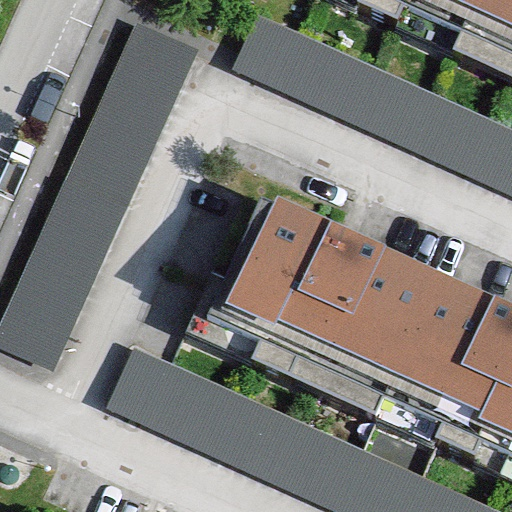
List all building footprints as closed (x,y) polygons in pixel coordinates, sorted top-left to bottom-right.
[(329,0),(459,58),(467,40),(376,0),(329,0)] [(511,0),(376,0),(467,40),(511,60),(511,0)] [(451,106),(263,21),(241,71),(429,155),(451,106)] [(55,368),(196,56),(144,32),(3,344),(55,368)] [(451,106),(429,155),(469,173),(491,124),(451,106)] [(469,173),(511,192),(511,133),(491,124),(469,173)] [(511,316),(499,311),(496,318),(380,266),(384,260),(340,241),(264,207),(229,283),(210,325),(389,406),(445,431),(438,446),(478,464),(479,462),(485,449),(511,461),(511,316)] [(191,338),(381,424),(389,406),(210,325),(229,283),(218,279),(191,338)] [(326,440),(139,355),(115,409),(302,495),(326,440)] [(342,511),(366,458),(326,440),(302,495),(342,511)] [(511,461),(485,449),(479,462),(478,464),(478,465),(511,481),(511,461)] [(342,511),(487,511),(366,458),(342,511)]
